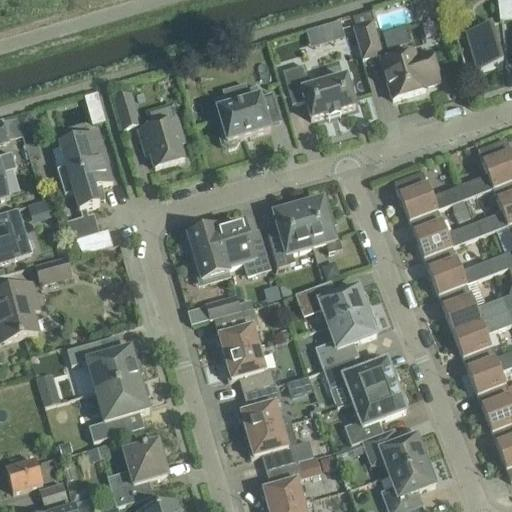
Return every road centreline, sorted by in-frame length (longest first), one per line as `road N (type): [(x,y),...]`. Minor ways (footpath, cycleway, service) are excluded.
road 1 (residential): [(342,161),(148,224),(148,251),(224,511)]
road 2 (residential): [(479,511),(342,161)]
road 3 (residential): [(511,111),(342,161)]
road 4 (residential): [(0,48),(160,0)]
